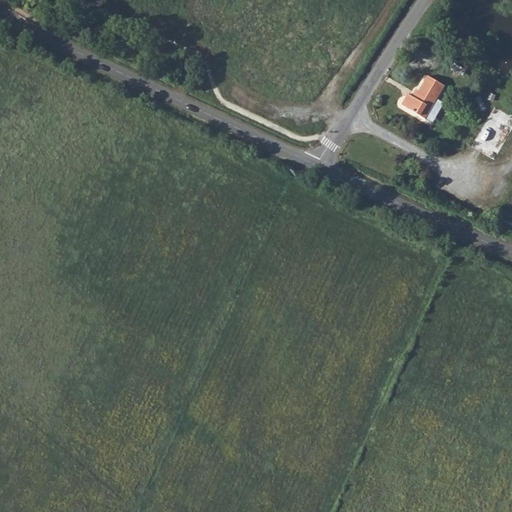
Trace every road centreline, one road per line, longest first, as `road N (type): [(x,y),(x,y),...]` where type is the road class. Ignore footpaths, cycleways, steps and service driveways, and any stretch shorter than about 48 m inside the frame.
road 1 (tertiary): [(314,164),(0,10)]
road 2 (tertiary): [(511,252),(314,164)]
road 3 (residential): [(314,164),(424,0)]
